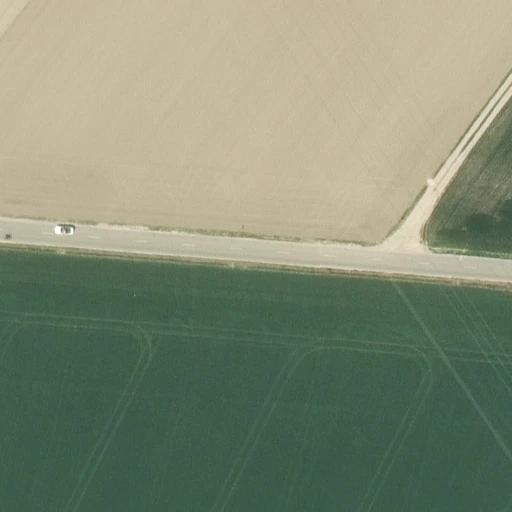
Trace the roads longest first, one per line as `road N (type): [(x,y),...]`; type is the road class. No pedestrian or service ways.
road 1 (unclassified): [(511,267),(0,228)]
road 2 (track): [(511,80),(389,256)]
